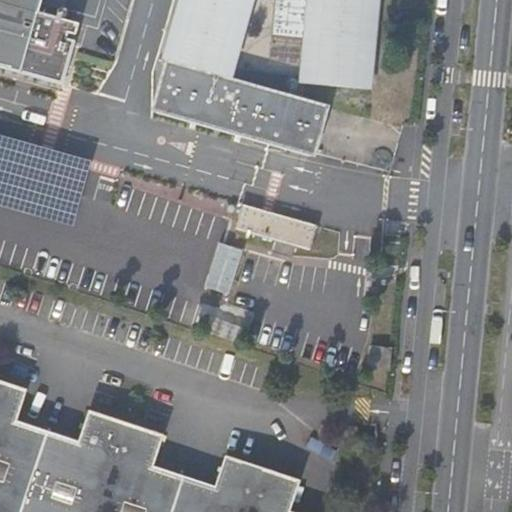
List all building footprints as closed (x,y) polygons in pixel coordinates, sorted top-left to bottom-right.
[(0,0),(0,66),(58,84),(82,0),(0,0)] [(175,0),(160,54),(217,71),(237,0),(175,0)] [(315,0),(306,82),(367,89),(376,0),(315,0)] [(153,77),(153,111),(306,156),(315,101),(217,71),(160,54),(153,77)] [(273,216),(244,208),(241,218),(270,226),(273,216)] [(313,252),(319,228),(273,216),(270,226),(241,218),(238,232),(278,243),(275,254),(295,259),(296,249),(313,252)] [(371,348),(369,370),(388,371),(390,351),(371,348)] [(0,511),(290,511),(300,483),(225,458),(216,487),(156,467),(166,437),(93,412),(83,442),(19,421),(29,392),(0,382),(0,511)]
